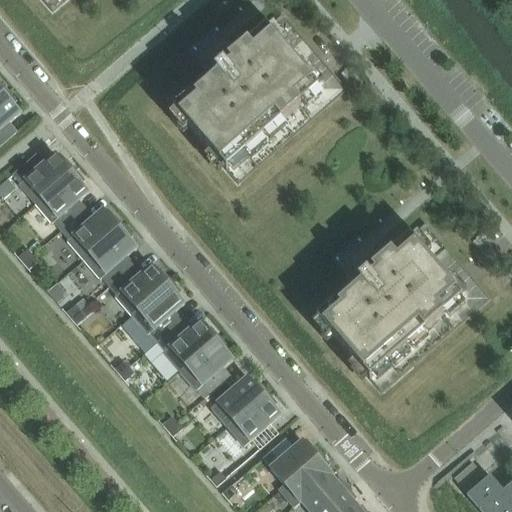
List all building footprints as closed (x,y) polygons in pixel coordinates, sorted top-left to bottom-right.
[(40,0),(52,14),(69,0),(40,0)] [(238,187),(347,93),(282,17),(239,54),(230,43),(202,68),(211,79),(173,111),(238,187)] [(7,94),(0,100),(0,149),(14,138),(6,128),(10,125),(20,116),(13,108),(12,107),(16,104),(7,94)] [(36,208),(76,174),(67,163),(63,166),(55,157),(41,169),(34,160),(38,157),(37,156),(12,178),(20,187),(19,189),(36,208)] [(75,207),(88,195),(81,186),(84,183),(76,174),(36,208),(52,227),(54,226),(61,235),(82,217),(75,207)] [(84,264),(124,229),(115,219),(111,222),(103,213),(90,225),(82,217),(61,235),(68,243),(67,244),(84,264)] [(382,396),(491,302),(426,226),(383,263),(373,252),(373,253),(345,277),(354,288),(317,320),(382,396)] [(123,263),(137,251),(129,242),(132,239),(124,229),(84,264),(100,283),(102,281),(109,290),(130,272),(123,263)] [(19,259),(18,260),(24,267),(33,258),(28,252),(20,259),(19,260),(19,259)] [(33,258),(24,267),(29,273),(30,272),(39,264),(33,258)] [(132,320),(172,285),(163,275),(159,278),(152,269),(138,281),(130,272),(109,290),(117,299),(115,300),(132,320)] [(171,319),(185,307),(177,298),(180,295),(172,285),(132,320),(148,338),(150,337),(157,346),(178,328),(171,319)] [(67,315),(66,316),(72,322),(81,314),(76,308),(67,316),(67,315)] [(81,314),(72,322),(77,329),(78,328),(77,328),(87,320),(81,314)] [(180,375),(220,341),(211,330),(207,333),(200,324),(186,336),(178,328),(157,346),(165,354),(163,356),(180,375)] [(196,394),(233,363),(225,353),(228,351),(220,341),(180,375),(196,394)] [(120,378),(130,370),(124,364),(115,371),(114,372),(120,378)] [(126,384),(135,376),(130,370),(120,378),(125,384),(126,384)] [(228,431),(268,396),(259,386),(256,389),(248,380),(211,412),(228,431)] [(244,450),(281,418),(273,409),(276,406),(268,396),(228,431),(244,450)] [(168,434),(177,425),(172,419),(163,427),(162,427),(168,434)] [(174,439),(183,432),(177,425),(168,434),(173,440),(174,440),(174,439)] [(279,494),(321,458),(313,449),(310,452),(303,444),(270,471),(284,488),(278,493),(279,494)] [(293,510),(332,477),(325,470),(329,467),(321,458),(279,494),(293,510)] [(487,482),(473,466),(454,482),(468,498),(487,482)] [(217,490),(227,481),(220,475),(211,482),(210,482),(217,490)] [(307,511),(324,511),(348,491),(340,482),(337,485),(332,479),(333,478),(332,477),(293,510),(294,511),(301,505),(307,511)] [(478,511),(511,511),(511,486),(503,494),(490,478),(487,482),(468,498),(467,499),(478,511)] [(229,503),(238,495),(232,488),(222,496),(229,504),(229,503)] [(357,511),(359,511),(353,503),(356,500),(348,491),(324,511),(357,511)]
